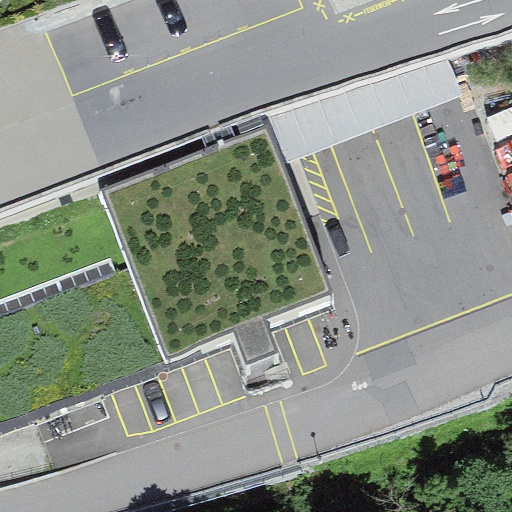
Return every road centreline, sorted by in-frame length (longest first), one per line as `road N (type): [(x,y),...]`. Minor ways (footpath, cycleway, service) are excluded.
road 1 (tertiary): [(505,0),(336,49),(0,179)]
road 2 (unclassified): [(27,511),(224,458),(511,340)]
